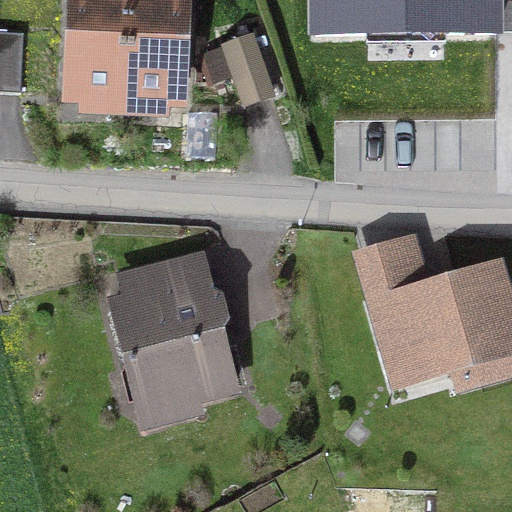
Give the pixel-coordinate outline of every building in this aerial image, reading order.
[(123,100),(127,0),(75,0),(71,97),(123,100)] [(127,0),(123,100),(177,102),(181,0),(127,0)] [(494,0),(314,0),(314,36),(494,37),(494,0)] [(0,93),(20,94),(23,35),(0,33),(0,93)] [(205,56),(214,83),(233,76),(243,105),(271,96),(252,39),(205,56)] [(359,259),(381,339),(411,331),(424,375),(454,367),(460,385),(511,369),(511,334),(494,272),(424,293),(410,244),(359,259)] [(199,260),(124,280),(129,300),(112,304),(129,368),(135,366),(144,399),(167,393),(183,402),(233,390),(218,333),(224,324),(218,300),(208,294),(199,260)]
